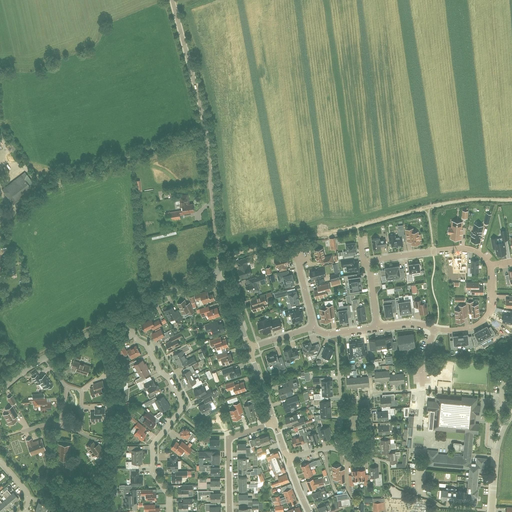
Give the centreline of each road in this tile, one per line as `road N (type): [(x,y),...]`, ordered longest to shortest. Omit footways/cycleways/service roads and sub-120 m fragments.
road 1 (residential): [(168,511),(151,446),(180,401),(123,316)]
road 2 (unclassified): [(205,131),(34,190)]
road 3 (tertiary): [(215,276),(205,131)]
road 4 (tertiary): [(205,131),(171,0)]
road 5 (residential): [(489,265),(455,248),(367,265)]
road 6 (residential): [(368,403),(373,394),(422,389),(434,329)]
road 7 (residential): [(229,511),(229,438),(273,423)]
